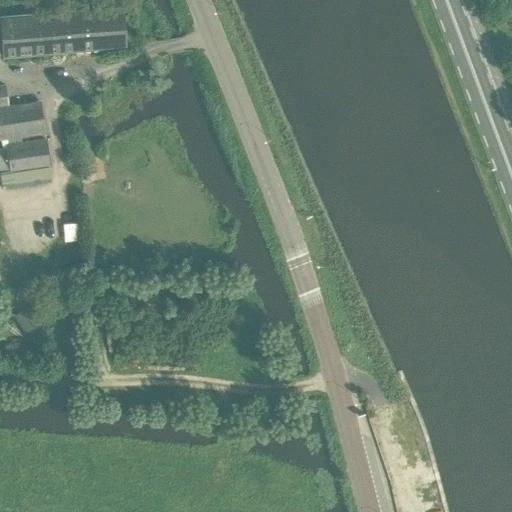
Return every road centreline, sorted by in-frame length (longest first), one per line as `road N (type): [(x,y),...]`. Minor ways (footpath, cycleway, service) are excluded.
road 1 (tertiary): [(370,511),(286,224),(199,0)]
road 2 (track): [(337,383),(284,393),(185,379),(0,376)]
road 3 (primary): [(511,176),(446,0)]
